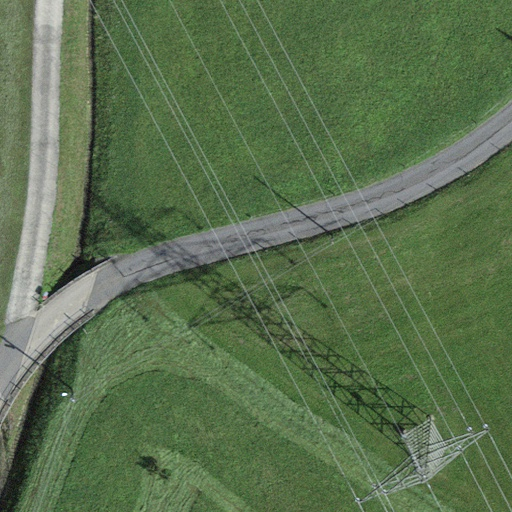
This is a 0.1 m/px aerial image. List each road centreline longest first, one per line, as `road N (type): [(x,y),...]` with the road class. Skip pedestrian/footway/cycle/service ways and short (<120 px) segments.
road 1 (unclassified): [(0,375),(12,347),(121,271),(369,203),(461,156),(511,118)]
road 2 (track): [(47,0),(36,186),(12,347)]
